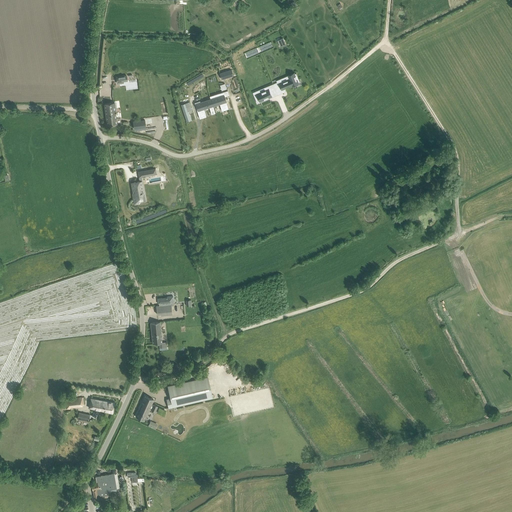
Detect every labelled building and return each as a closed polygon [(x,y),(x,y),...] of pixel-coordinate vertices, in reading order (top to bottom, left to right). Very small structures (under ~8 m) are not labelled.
[(279,81),(273,84),(276,89),(281,87),(281,88),(282,88),(282,89),(284,88),(292,85),(293,86),(298,83),(298,82),(300,82),(296,73),(294,74),(294,73),(288,75),(290,79),(280,83),(279,81)] [(268,88),(257,93),(260,102),(264,100),(270,97),(272,96),(272,95),(270,91),(276,89),(273,84),(267,86),(268,88)] [(223,92),(209,96),(210,99),(211,99),(213,106),(219,104),(222,111),(228,109),(226,101),(225,102),(224,100),(225,99),(223,92)] [(200,101),(194,103),(196,107),(197,107),(198,111),(197,111),(199,119),(206,117),(204,109),(209,107),(211,114),(215,113),(213,106),(211,99),(210,99),(200,102),(200,101)] [(114,102),(109,103),(104,104),(107,125),(117,124),(114,102)] [(189,102),(181,105),(185,119),(190,118),(187,111),(192,110),(189,102)] [(133,122),(134,129),(146,127),(145,120),(133,122)] [(155,168),(138,171),(139,177),(145,176),(144,174),(150,173),(150,175),(156,174),(155,168)] [(134,182),(132,183),(132,185),(133,190),(133,189),(134,193),(133,194),(134,199),(142,198),(141,193),(142,193),(143,192),(141,181),(134,182)] [(172,313),(171,304),(156,305),(157,314),(172,313)] [(160,322),(150,323),(152,343),(159,343),(160,348),(167,347),(166,342),(162,342),(160,322)] [(167,399),(169,407),(212,397),(207,377),(168,386),(171,398),(167,399)] [(141,404),(135,416),(144,420),(149,408),(151,409),(151,410),(155,412),(158,406),(153,404),(153,405),(151,404),(154,399),(145,395),(145,396),(141,404)] [(66,409),(70,408),(70,407),(83,406),(82,404),(84,404),(83,397),(65,399),(66,409)] [(90,398),(89,402),(92,403),(90,409),(101,411),(107,412),(112,413),(114,403),(109,402),(92,398),(90,398)] [(78,415),(77,419),(88,421),(90,414),(79,412),(78,415)] [(157,429),(159,423),(152,420),(149,425),(157,429)] [(135,472),(127,473),(127,477),(132,477),(132,482),(137,482),(137,481),(144,481),(143,478),(137,478),(137,474),(136,474),(136,473),(135,473),(135,472)] [(97,482),(91,484),(93,490),(93,492),(94,498),(101,496),(110,495),(109,490),(116,488),(113,473),(96,476),(97,482)]
